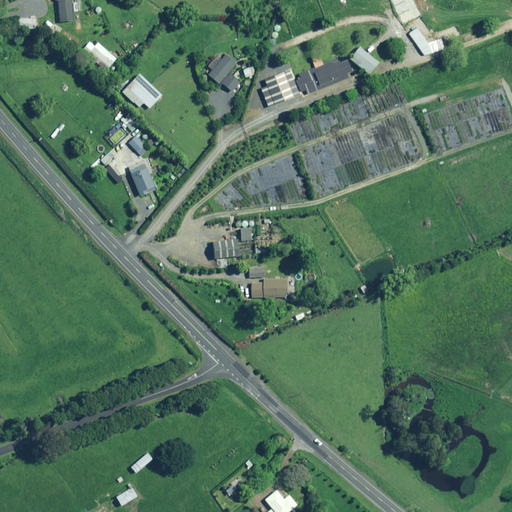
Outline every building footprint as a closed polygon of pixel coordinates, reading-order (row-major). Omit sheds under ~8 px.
[(82,11),(80,0),(55,0),(55,1),(57,0),(60,22),(73,21),(72,12),(82,11)] [(112,64),(93,47),(86,55),(106,72),(112,64)] [(378,63),(359,47),(357,50),(354,48),(349,54),(352,56),(349,60),(368,75),(378,63)] [(236,63),(226,54),(208,75),(219,85),(221,83),(231,92),(239,82),(228,73),(236,63)] [(351,73),(345,56),(323,65),(320,59),(312,62),(315,68),(299,74),(300,79),(296,81),(301,93),(305,91),(307,95),(348,78),(347,74),(351,73)] [(245,78),(248,77),(249,79),(252,78),(252,76),(255,75),(253,67),(243,70),(245,78)] [(162,96),(139,74),(121,93),(143,115),(162,96)] [(281,106),(270,80),(257,85),(260,92),(258,93),(264,107),(271,104),(273,109),(281,106)] [(148,150),(135,137),(128,143),(141,156),(148,150)] [(144,161),(128,168),(139,196),(155,190),(144,161)] [(251,241),(251,229),(240,229),(241,241),(251,241)] [(239,256),(237,240),(212,243),(214,259),(239,256)] [(264,277),(263,266),(248,267),(249,278),(264,277)] [(286,298),(286,280),(263,280),(263,284),(251,283),(251,298),(274,298),(274,297),(286,298)] [(153,459),(147,453),(130,468),(136,474),(153,459)] [(137,497),(132,488),(116,498),(121,506),(137,497)] [(283,500),(276,491),(265,500),(272,509),(268,511),(288,511),(296,505),(289,496),(283,500)]
